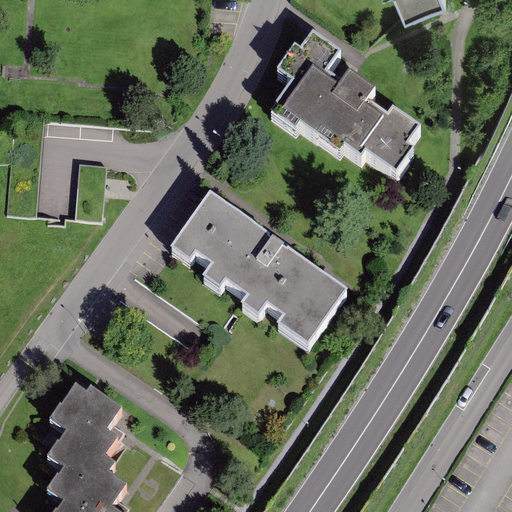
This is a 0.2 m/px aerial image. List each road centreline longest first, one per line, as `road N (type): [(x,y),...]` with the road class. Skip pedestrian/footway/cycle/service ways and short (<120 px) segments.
road 1 (residential): [(266,0),(227,94),(0,414)]
road 2 (trunk): [(511,178),(436,318),(311,511)]
road 3 (residential): [(511,351),(408,511)]
